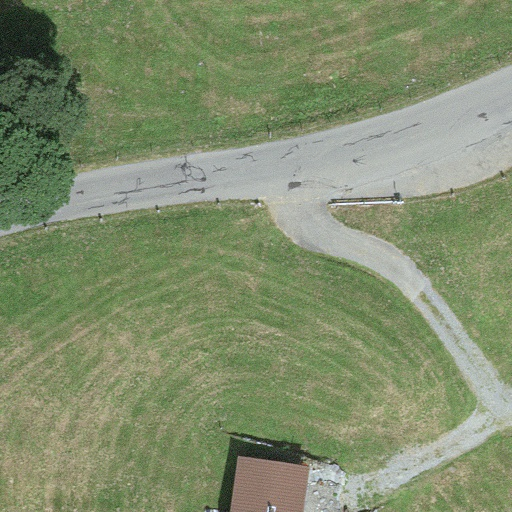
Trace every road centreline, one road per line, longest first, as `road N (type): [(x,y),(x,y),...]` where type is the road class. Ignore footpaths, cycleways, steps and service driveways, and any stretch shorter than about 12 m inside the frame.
road 1 (unclassified): [(511,86),(407,131),(248,168),(0,210)]
road 2 (track): [(248,168),(439,316),(494,406),(511,409)]
